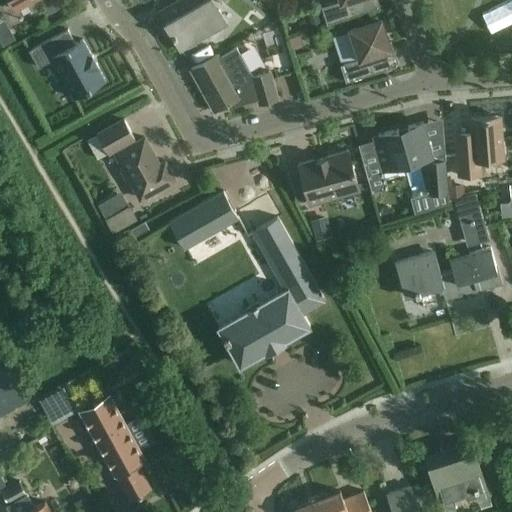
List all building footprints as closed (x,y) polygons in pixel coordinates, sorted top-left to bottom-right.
[(9,0),(15,10),(33,0),(9,0)] [(227,24),(219,10),(214,12),(207,0),(175,0),(182,12),(165,22),(180,50),(227,24)] [(337,2),(321,7),(327,24),(377,8),(374,0),(340,0),(341,1),(337,2)] [(317,13),(308,15),(311,28),(320,25),(317,13)] [(356,60),(355,60),(340,65),(346,82),(396,65),(390,47),(389,47),(387,42),(388,41),(386,37),(380,19),(350,29),(359,59),(356,60)] [(270,24),(258,31),(266,44),(278,36),(270,24)] [(74,98),(105,81),(97,65),(92,54),(91,55),(82,39),(75,43),(67,29),(29,50),(38,67),(53,59),(74,98)] [(300,36),(289,39),(293,50),(303,47),(300,36)] [(191,69),(214,111),(240,97),(242,103),(258,99),(259,105),(277,100),(269,71),(252,76),(236,47),(218,57),(217,54),(191,69)] [(277,84),(296,81),(290,47),(271,50),(277,84)] [(298,58),(303,76),(313,74),(308,56),(298,58)] [(487,117),(487,116),(470,118),(472,142),(456,144),(458,175),(481,174),(481,173),(484,173),(483,159),(503,158),(500,116),(487,117)] [(97,134),(86,139),(97,158),(107,153),(113,149),(124,168),(120,170),(126,181),(130,179),(140,198),(174,179),(164,161),(159,164),(144,137),(133,143),(131,140),(134,138),(124,118),(97,134)] [(378,136),(373,137),(383,171),(426,158),(429,192),(429,194),(430,205),(443,204),(448,203),(447,193),(444,155),(443,136),(428,139),(423,122),(378,135),(378,136)] [(314,159),(298,163),(309,204),(359,190),(347,150),(326,155),(327,157),(315,161),(314,159)] [(464,185),(449,186),(450,198),(465,194),(464,185)] [(173,219),(188,246),(244,214),(229,188),(173,219)] [(120,192),(97,205),(104,218),(128,205),(120,192)] [(476,193),(455,199),(466,246),(488,240),(476,193)] [(128,205),(104,218),(113,233),(137,219),(129,205),(128,205)] [(266,350),(267,352),(286,341),(285,339),(311,325),(304,313),(326,301),(279,216),(257,229),(289,286),(260,302),(259,299),(246,307),(247,309),(219,325),(241,364),(266,350)] [(146,219),(132,227),(138,237),(152,229),(146,219)] [(328,221),(312,225),(316,239),(332,235),(328,221)] [(444,298),(500,283),(490,247),(469,253),(470,257),(450,263),(453,271),(439,275),(432,252),(396,262),(406,296),(430,289),(431,290),(441,287),(444,298)] [(0,414),(30,398),(10,361),(0,366),(0,414)] [(52,425),(80,410),(65,382),(37,398),(52,425)] [(130,501),(151,489),(137,464),(145,460),(109,395),(79,411),(130,501)] [(440,501),(486,487),(472,442),(426,456),(440,501)] [(503,471),(490,476),(495,488),(508,483),(503,471)] [(19,481),(6,488),(0,475),(0,491),(2,491),(9,503),(5,505),(9,511),(50,511),(45,502),(34,508),(19,481)] [(393,511),(419,511),(411,485),(387,493),(393,511)] [(317,499),(322,511),(370,511),(363,491),(342,499),(339,491),(317,499)] [(85,497),(74,503),(78,511),(82,511),(91,508),(85,497)] [(322,511),(317,499),(294,508),(295,511),(322,511)]
